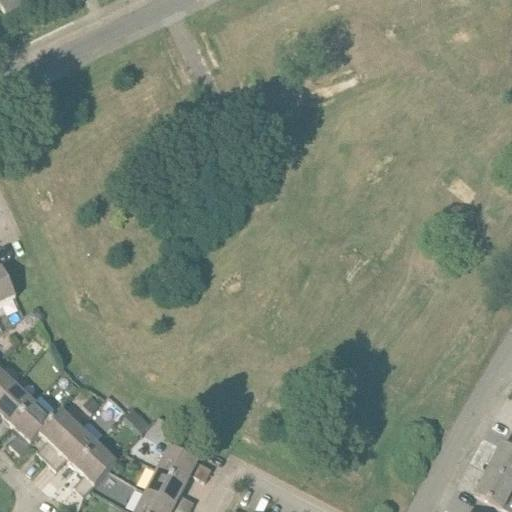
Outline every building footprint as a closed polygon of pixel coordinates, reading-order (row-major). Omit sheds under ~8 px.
[(0,0),(0,9),(9,23),(37,4),(34,0),(0,0)] [(210,132),(217,148),(230,142),(218,118),(209,122),(213,130),(210,132)] [(0,308),(15,301),(0,269),(0,308)] [(0,404),(15,389),(0,374),(0,404)] [(0,424),(2,422),(11,430),(34,406),(15,389),(0,404),(0,424)] [(19,459),(38,438),(52,423),(34,406),(11,430),(19,438),(9,450),(19,459)] [(36,458),(46,467),(79,432),(60,413),(52,423),(38,438),(47,446),(36,458)] [(66,465),(75,473),(97,449),(79,432),(46,467),(56,476),(66,465)] [(97,449),(75,473),(83,481),(73,492),(83,502),(116,466),(97,449)] [(487,474),(511,486),(511,455),(500,449),(487,474)] [(204,487),(210,475),(211,474),(168,452),(156,474),(186,489),(190,480),(204,487)] [(144,496),(175,511),(191,511),(193,508),(180,501),(186,489),(156,474),(144,496)] [(474,499),(498,511),(503,511),(511,494),(511,486),(487,474),(474,499)] [(135,511),(175,511),(144,496),(135,511)]
